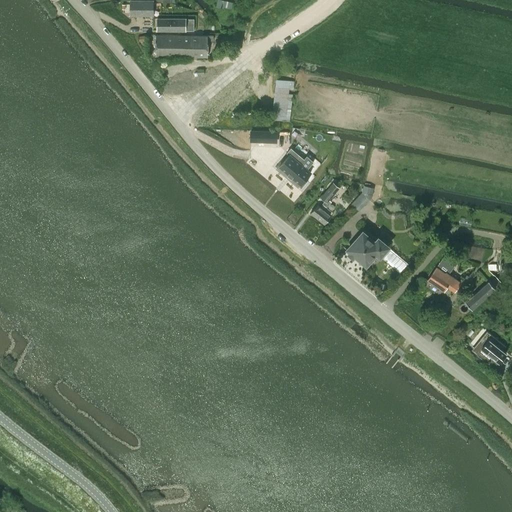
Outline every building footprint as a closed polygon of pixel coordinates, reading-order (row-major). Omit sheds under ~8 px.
[(233,2),(223,0),(216,0),(215,7),(231,11),(233,2)] [(130,15),(131,15),(153,15),(153,1),(130,1),(130,15)] [(157,19),(157,31),(175,31),(175,19),(157,19)] [(175,19),(175,31),(185,31),(192,31),(192,19),(185,19),(175,19)] [(155,56),(167,56),(167,44),(177,44),(177,35),(155,35),(155,56)] [(167,44),(167,56),(207,57),(207,41),(213,40),(213,35),(207,36),(207,35),(177,35),(177,44),(167,44)] [(289,121),(294,81),(276,79),(271,119),(289,121)] [(256,130),(255,142),(275,143),(275,130),(256,130)] [(288,154),(278,166),(299,183),(309,171),(305,168),(312,160),(305,154),(303,158),(289,147),(285,152),(288,154)] [(322,204),(323,205),(320,208),(317,205),(310,213),(324,225),(331,216),(330,216),(333,213),(327,208),(331,202),(329,200),(339,187),(333,182),(320,198),(324,201),(322,204)] [(361,192),(351,204),(356,209),(366,197),(368,194),(369,189),(363,187),(361,192)] [(347,247),(344,250),(365,268),(368,265),(376,256),(380,259),(391,246),(378,236),(374,240),(362,229),(347,247)] [(443,257),(428,280),(444,291),(447,287),(450,289),(455,292),(460,284),(456,281),(447,275),(454,265),(443,257)] [(472,310),(495,288),(488,281),(465,302),(465,303),(464,303),(463,303),(462,304),(461,304),(460,305),(460,306),(459,306),(459,307),(459,308),(459,309),(459,310),(460,311),(460,312),(461,312),(462,313),(463,313),(464,313),(465,313),(466,313),(467,313),(467,312),(468,311),(468,310),(469,310),(469,309),(470,308),(472,310)] [(506,353),(488,339),(476,355),(489,365),(494,360),(498,363),(506,353)]
